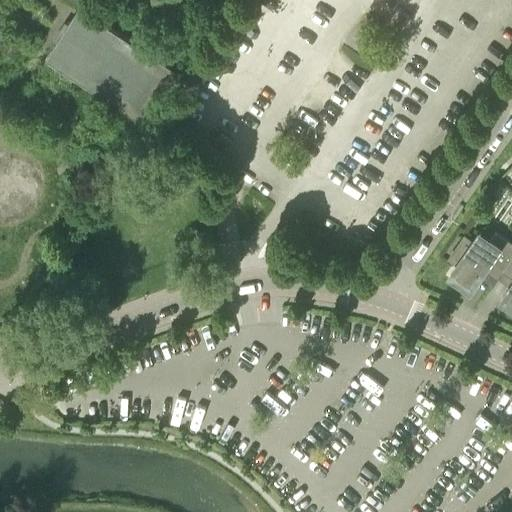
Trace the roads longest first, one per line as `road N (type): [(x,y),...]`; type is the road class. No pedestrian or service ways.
road 1 (tertiary): [(0,365),(247,282),(374,299)]
road 2 (residential): [(511,102),(374,299)]
road 3 (tertiary): [(511,358),(374,299)]
